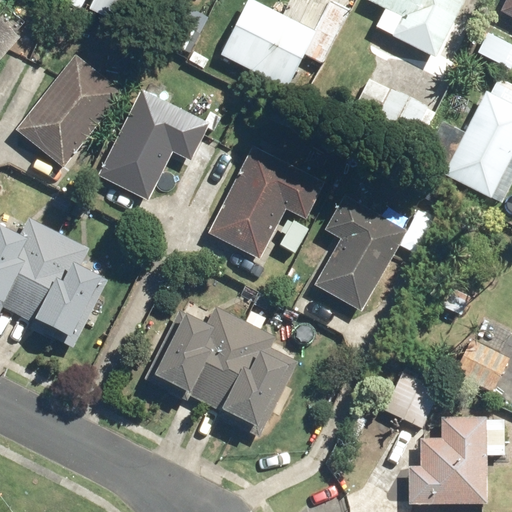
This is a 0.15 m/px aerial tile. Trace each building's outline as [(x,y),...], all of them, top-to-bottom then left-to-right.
[(116,20),(126,0),(76,0),(86,5),(90,7),(116,20)] [(371,0),(408,17),(398,37),(440,57),(468,0),(371,0)] [(252,4),(227,49),(292,84),(316,38),(252,4)] [(0,71),(24,45),(0,23),(0,71)] [(511,41),(492,31),(480,53),(511,69),(511,41)] [(14,125),(63,167),(127,92),(77,51),(14,125)] [(446,83),(394,55),(382,78),(434,106),(446,83)] [(491,67),(470,55),(460,71),(481,84),(491,67)] [(147,87),(106,179),(155,201),(175,154),(197,164),(218,118),(147,87)] [(433,108),(397,89),(370,139),(406,158),(433,108)] [(456,176),(498,194),(511,162),(511,108),(490,99),(456,176)] [(258,147),(211,233),(268,264),(315,179),(258,147)] [(313,278),(366,309),(411,232),(357,201),(313,278)] [(0,220),(0,310),(70,345),(107,272),(87,262),(94,248),(31,217),(23,232),(0,220)] [(191,296),(150,381),(262,436),(304,351),(191,296)] [(334,335),(309,325),(303,340),(328,350),(334,335)] [(416,419),(415,503),(492,504),(494,420),(416,419)]
